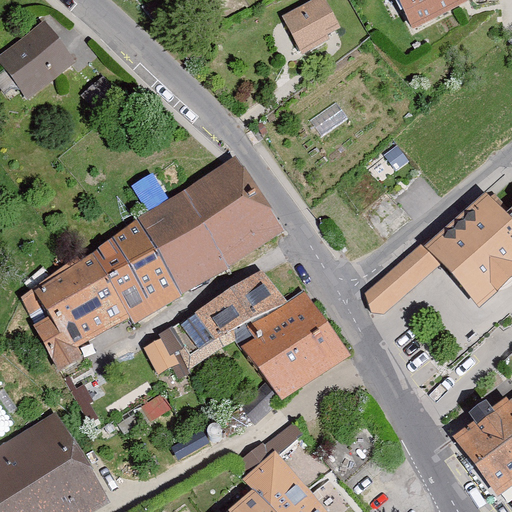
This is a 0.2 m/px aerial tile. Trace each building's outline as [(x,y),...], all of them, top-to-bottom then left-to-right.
[(341,27),(326,0),(313,0),(282,17),(302,55),(331,40),(328,34),(341,27)] [(398,0),(413,28),(467,0),(398,0)] [(76,67),(45,25),(0,58),(0,64),(29,102),(76,67)] [(104,79),(81,98),(102,123),(125,104),(104,79)] [(236,161),(22,300),(70,377),(83,365),(77,353),(130,323),(134,328),(286,236),(236,161)] [(425,251),(481,314),(511,286),(511,213),(505,220),(486,198),(425,251)] [(384,315),(438,268),(419,246),(364,296),(372,313),(384,315)] [(286,304),(264,273),(170,332),(189,372),(236,344),(232,336),(247,329),(286,304)] [(351,364),(305,293),(286,304),(247,329),(255,342),(242,351),(282,406),(351,364)] [(144,351),(159,379),(180,368),(165,340),(144,351)] [(511,398),(510,400),(506,397),(453,437),(496,498),(511,485),(511,398)] [(57,413),(0,447),(0,511),(97,511),(111,504),(57,413)] [(321,511),(272,456),(241,483),(253,496),(234,511),(321,511)]
